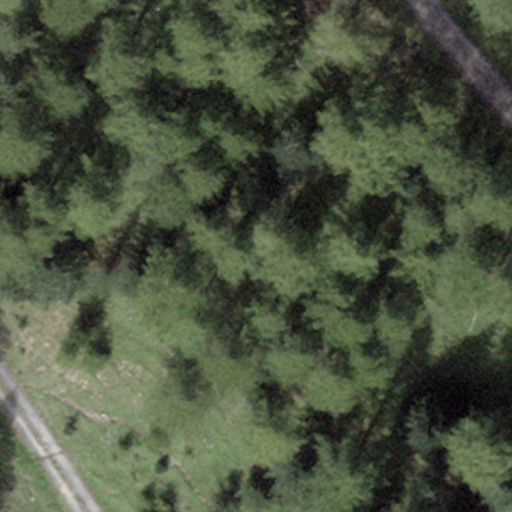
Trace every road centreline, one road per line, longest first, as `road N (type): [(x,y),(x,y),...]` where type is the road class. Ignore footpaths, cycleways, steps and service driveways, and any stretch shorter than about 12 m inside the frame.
road 1 (track): [(0,377),(88,511)]
road 2 (track): [(422,0),(511,106)]
